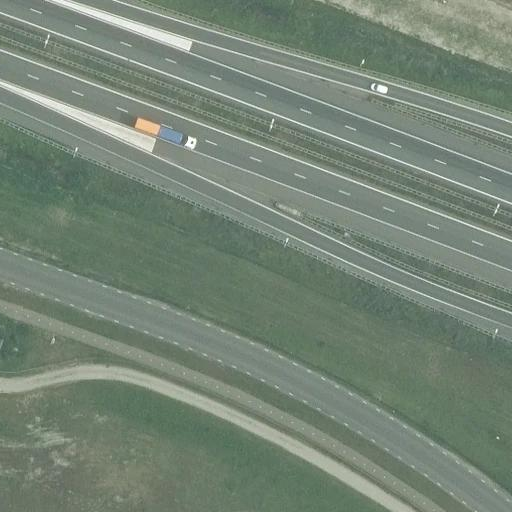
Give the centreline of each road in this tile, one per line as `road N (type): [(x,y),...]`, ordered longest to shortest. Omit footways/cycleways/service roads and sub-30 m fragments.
road 1 (trunk): [(0,86),(48,118),(511,325)]
road 2 (tertiary): [(0,265),(263,364),(376,427),(493,511)]
road 3 (trunk): [(0,66),(511,258)]
road 4 (trunk): [(511,191),(0,0)]
road 5 (trunk): [(511,131),(95,0)]
